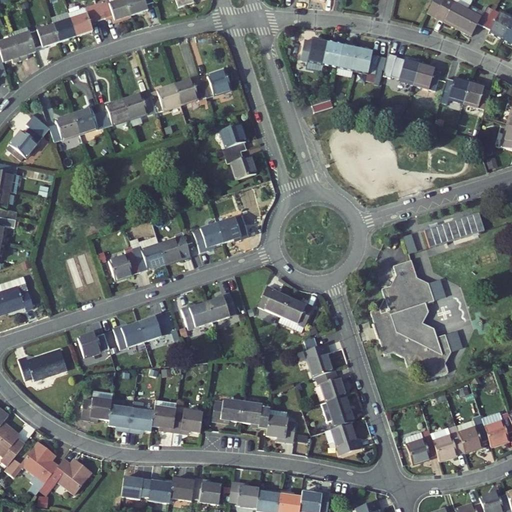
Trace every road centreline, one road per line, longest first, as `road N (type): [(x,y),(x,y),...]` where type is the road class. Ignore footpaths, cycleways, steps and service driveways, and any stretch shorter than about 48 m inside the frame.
road 1 (residential): [(397,484),(247,460),(114,453),(49,427),(0,381)]
road 2 (residential): [(0,343),(274,253)]
road 3 (residential): [(256,19),(392,31),(511,76)]
road 4 (residential): [(0,116),(46,76),(83,59),(232,21)]
road 5 (residential): [(331,280),(397,484)]
road 6 (residential): [(232,21),(285,179),(281,211)]
road 7 (residential): [(333,197),(306,166),(256,19)]
road 8 (residential): [(511,176),(358,223)]
